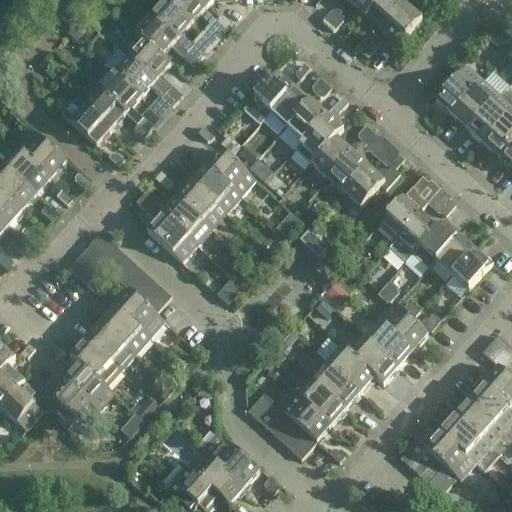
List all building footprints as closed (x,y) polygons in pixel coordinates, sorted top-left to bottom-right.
[(206,13),(191,0),(158,0),(164,5),(191,29),(200,19),(214,31),(222,38),(228,32),(217,23),(206,13)] [(191,0),(206,13),(217,0),(191,0)] [(354,0),(350,5),(366,20),(383,0),(354,0)] [(398,0),(383,0),(366,20),(382,34),(406,7),(398,0)] [(191,29),(164,5),(150,21),(177,45),(191,29)] [(406,7),(382,34),(399,49),(423,22),(406,7)] [(330,27),(340,16),(336,13),(332,13),(324,22),(330,27)] [(343,25),(343,20),(340,16),(330,27),(336,33),(343,25)] [(220,19),(217,23),(228,32),(233,26),(225,19),(220,19)] [(150,21),(135,37),(171,69),(172,68),(163,60),(172,50),(186,63),(194,70),(199,65),(188,55),(177,45),(150,21)] [(75,42),(84,32),(76,25),(68,35),(75,42)] [(171,69),(135,37),(134,38),(143,45),(129,61),(156,85),(171,69)] [(362,56),(372,45),(368,41),(364,41),(356,50),(362,56)] [(368,61),(376,53),(375,48),(372,45),(362,56),(368,61)] [(192,51),(188,55),(199,65),(204,58),(196,51),(192,51)] [(120,53),(106,69),(142,101),(151,91),(154,93),(154,95),(172,111),(178,105),(167,95),(156,85),(129,61),(120,53)] [(301,83),(310,72),(304,67),(297,75),(296,79),(301,83)] [(142,101),(106,69),(91,85),(127,117),(142,101)] [(468,69),(465,72),(436,104),(453,119),(484,84),(468,69)] [(254,101),(255,101),(271,116),(295,89),(278,74),(254,101)] [(325,100),(332,92),(320,81),(313,89),(313,93),(320,100),(325,100)] [(484,84),(453,119),(469,134),(501,99),(484,84)] [(127,117),(91,85),(77,101),(113,134),(127,117)] [(295,89),(271,116),(288,130),(311,104),(295,89)] [(170,91),(167,95),(178,105),(183,99),(174,91),(170,91)] [(485,148),(511,118),(511,94),(504,95),(501,99),(469,134),(485,148)] [(113,134),(77,101),(62,118),(98,150),(113,134)] [(341,114),(349,106),(343,101),(333,111),(337,115),(341,114)] [(311,104),(288,130),(304,145),(328,118),(311,104)] [(328,118),(304,145),(296,153),(312,168),(344,133),(328,118)] [(511,118),(485,148),(502,163),(511,151),(511,118)] [(149,137),(155,131),(146,123),(141,124),(138,127),(149,137)] [(149,137),(138,127),(135,130),(135,135),(144,143),(149,137)] [(344,133),(312,168),(329,182),(372,133),(367,128),(359,136),(359,140),(363,143),(352,155),(337,141),(344,133)] [(212,144),(215,141),(204,131),(199,137),(207,144),(212,144)] [(372,133),(329,182),(345,197),(370,169),(366,165),(368,162),(364,150),(366,148),(370,148),(378,139),(372,133)] [(32,134),(17,151),(52,183),(67,166),(32,134)] [(17,151),(3,168),(38,199),(52,183),(17,151)] [(511,151),(502,163),(511,172),(511,151)] [(256,185),(221,153),(206,170),(241,202),(256,185)] [(112,156),(109,160),(120,170),(125,164),(117,156),(112,156)] [(370,169),(345,197),(362,212),(382,189),(387,194),(401,178),(396,173),(406,163),(400,157),(392,166),(392,170),(389,173),(377,170),(374,173),(370,169)] [(261,160),(252,168),(275,193),(284,185),(261,160)] [(3,168),(1,169),(0,170),(0,194),(23,215),(38,199),(3,168)] [(241,202),(206,170),(192,186),(227,218),(241,202)] [(175,187),(162,175),(155,183),(168,195),(175,187)] [(76,185),(84,192),(90,186),(79,176),(76,179),(76,185)] [(404,201),(380,228),(396,243),(420,216),(428,207),(418,198),(417,194),(421,193),(429,185),(423,179),(404,201)] [(227,218),(192,186),(177,202),(212,234),(227,218)] [(0,194),(0,223),(9,231),(23,215),(0,194)] [(154,210),(157,206),(156,201),(148,194),(143,200),(154,210)] [(154,210),(143,200),(137,206),(146,214),(150,214),(154,210)] [(212,234),(177,202),(163,218),(198,250),(212,234)] [(446,220),(456,209),(450,203),(443,211),(442,216),(446,220)] [(420,216),(396,243),(388,252),(405,267),(444,222),(436,231),(420,216)] [(198,250),(163,218),(148,235),(183,266),(198,250)] [(444,222),(405,267),(413,258),(429,272),(436,264),(461,237),(444,222)] [(0,223),(0,241),(9,231),(0,223)] [(309,232),(300,242),(319,260),(328,249),(309,232)] [(119,252),(102,236),(101,236),(93,245),(110,261),(119,252)] [(461,237),(436,264),(453,278),(477,252),(461,237)] [(23,258),(30,250),(17,239),(10,246),(23,258)] [(110,261),(93,245),(85,254),(103,270),(110,261)] [(119,252),(110,261),(103,270),(112,278),(128,260),(119,252)] [(477,252),(453,278),(469,294),(494,267),(477,252)] [(103,270),(85,254),(77,263),(94,279),(103,270)] [(0,266),(8,274),(14,267),(2,256),(0,258),(0,266)] [(128,260),(112,278),(120,285),(136,268),(128,260)] [(94,279),(77,263),(69,271),(87,287),(94,279)] [(136,268),(120,285),(129,293),(145,275),(136,268)] [(103,270),(94,279),(87,287),(96,296),(112,278),(103,270)] [(129,293),(130,294),(138,301),(154,283),(145,275),(129,293)] [(373,286),(380,293),(382,291),(387,286),(379,279),(373,286)] [(234,280),(221,296),(231,304),(244,288),(234,280)] [(154,283),(138,301),(147,310),(163,292),(154,283)] [(389,286),(388,287),(387,286),(382,291),(394,301),(397,298),(397,294),(389,286)] [(394,301),(382,291),(380,293),(381,294),(378,297),(386,305),(390,305),(394,301)] [(163,292),(147,310),(156,318),(172,300),(163,292)] [(165,326),(156,318),(147,310),(138,301),(130,294),(114,311),(150,342),(165,326)] [(404,310),(415,320),(421,314),(412,306),(407,307),(404,310)] [(428,340),(393,308),(378,324),(414,356),(428,340)] [(150,342),(114,311),(100,327),(135,358),(150,342)] [(424,321),(421,325),(432,335),(437,329),(429,321),(424,321)] [(414,356),(378,324),(364,341),(399,372),(414,356)] [(135,358),(100,327),(86,343),(121,375),(135,358)] [(499,338),(482,356),(492,365),(508,347),(499,338)] [(399,372),(364,341),(350,356),(341,349),(385,388),(399,372)] [(121,375),(86,343),(71,359),(115,399),(115,398),(107,390),(121,375)] [(67,356),(56,346),(51,352),(60,360),(64,359),(67,356)] [(0,347),(0,379),(16,362),(0,347)] [(511,349),(508,347),(492,365),(499,371),(501,372),(511,360),(511,349)] [(37,354),(30,348),(20,359),(24,362),(29,362),(37,354)] [(385,388),(341,349),(326,366),(361,397),(375,381),(384,389),(385,388)] [(115,399),(71,359),(71,360),(79,367),(65,383),(100,415),(115,399)] [(511,360),(501,372),(510,380),(511,377),(511,360)] [(16,362),(0,379),(0,413),(25,386),(9,372),(17,363),(16,362)] [(361,397),(326,366),(312,381),(347,413),(361,397)] [(511,382),(510,380),(501,372),(499,371),(484,387),(511,412),(511,382)] [(347,413),(312,381),(298,397),(333,429),(347,413)] [(100,415),(65,383),(50,400),(51,417),(69,433),(91,409),(99,416),(100,415)] [(42,401),(25,386),(0,413),(0,414),(2,413),(26,435),(42,417),(42,401)] [(511,412),(484,387),(470,403),(511,441),(511,412)] [(333,429),(298,397),(282,414),(291,422),(300,430),(309,438),(317,446),(333,429)] [(264,398),(248,416),(258,424),(273,406),(264,398)] [(147,399),(138,416),(148,422),(158,405),(147,399)] [(511,444),(511,441),(470,403),(455,419),(499,459),(511,444)] [(273,406),(258,424),(267,432),(282,414),(273,406)] [(282,414),(267,432),(276,440),(291,422),(282,414)] [(136,440),(145,421),(133,415),(124,434),(136,440)] [(499,459),(455,419),(440,436),(476,467),(485,475),(499,459)] [(291,422),(276,440),(284,448),(300,430),(291,422)] [(300,430),(284,448),(293,456),(309,438),(300,430)] [(476,467),(440,436),(425,453),(426,453),(435,461),(444,469),(458,482),(461,484),(476,467)] [(260,476),(218,438),(217,437),(202,454),(210,461),(245,492),(260,476)] [(309,438),(293,456),(301,463),(317,446),(309,438)] [(417,445),(401,463),(410,471),(426,453),(425,453),(417,445)] [(332,453),(329,456),(340,466),(345,460),(336,453),(332,453)] [(426,453),(410,471),(419,479),(435,461),(426,453)] [(245,492),(210,461),(196,477),(231,508),(245,492)] [(435,461),(419,479),(428,487),(444,469),(435,461)] [(231,508),(196,477),(187,469),(164,494),(183,511),(212,511),(222,502),(230,509),(231,508)] [(444,469),(428,487),(442,499),(458,482),(444,469)] [(274,498),(279,493),(279,492),(268,482),(265,486),(265,490),(274,498)]
